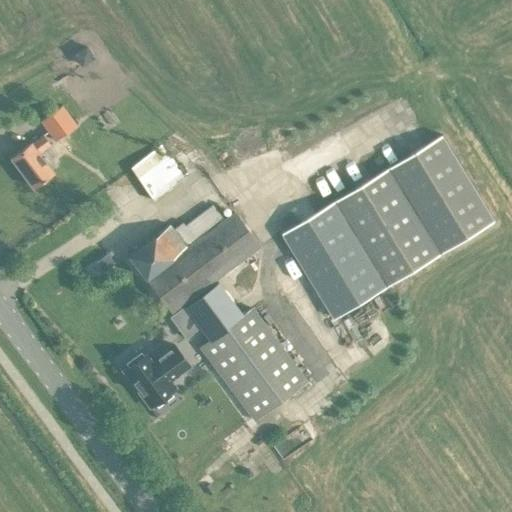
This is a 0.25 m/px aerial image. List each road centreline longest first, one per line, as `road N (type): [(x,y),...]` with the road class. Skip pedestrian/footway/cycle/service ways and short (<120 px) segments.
road 1 (track): [(0,296),(129,209),(249,188),(431,98),(511,92)]
road 2 (tertiary): [(149,511),(0,306)]
